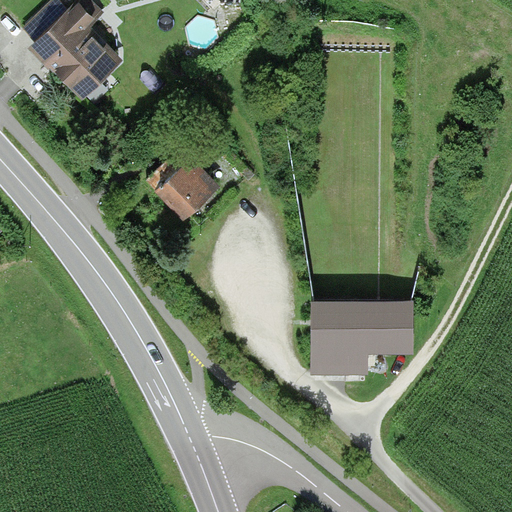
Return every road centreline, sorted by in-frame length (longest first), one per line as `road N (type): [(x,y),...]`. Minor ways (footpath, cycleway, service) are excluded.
road 1 (secondary): [(0,160),(132,326),(190,440)]
road 2 (track): [(360,425),(442,332),(511,202)]
road 3 (track): [(360,425),(293,373),(244,274)]
road 4 (residential): [(349,511),(262,446),(215,434),(190,440)]
